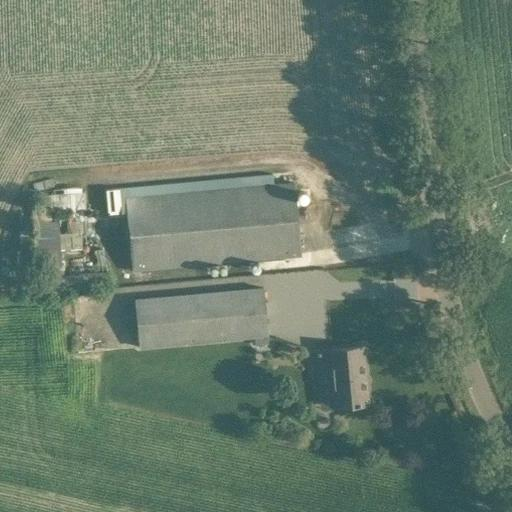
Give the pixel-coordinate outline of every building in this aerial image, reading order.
[(293,182),(273,184),(125,197),(132,271),(280,258),(300,256),(293,182)] [(79,187),(55,190),(57,210),(82,207),(79,187)] [(121,211),(119,188),(106,189),(107,212),(109,212),(109,214),(118,213),(118,211),(121,211)] [(36,265),(58,264),(56,220),(34,221),(36,265)] [(134,299),(138,347),(266,335),(262,287),(134,299)] [(362,346),(342,348),(316,351),(318,372),(330,371),(334,408),(368,405),(362,346)]
